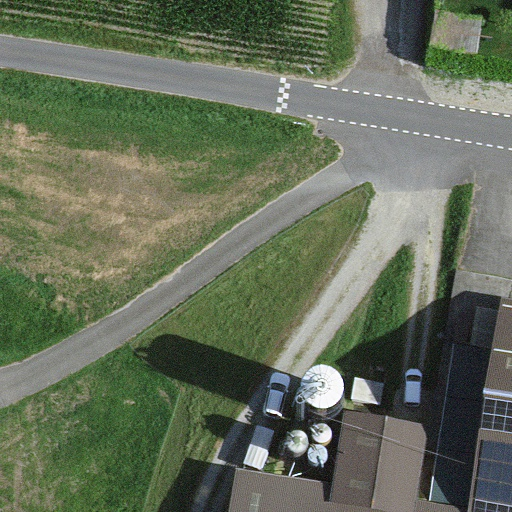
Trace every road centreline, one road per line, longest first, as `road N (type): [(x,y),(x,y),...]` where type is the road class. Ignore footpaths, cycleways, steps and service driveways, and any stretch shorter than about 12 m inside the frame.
road 1 (unclassified): [(511,142),(0,59)]
road 2 (track): [(0,388),(94,341),(349,171),(427,129)]
road 3 (track): [(427,129),(400,203),(270,389),(206,511)]
road 4 (track): [(380,0),(427,129)]
